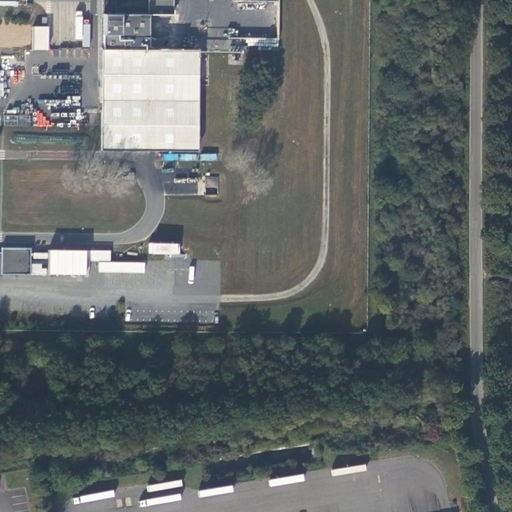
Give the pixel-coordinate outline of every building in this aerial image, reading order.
[(105,0),(105,50),(152,50),(151,16),(175,15),(175,0),(105,0)] [(50,27),(34,27),(34,50),(50,50),(50,27)] [(200,152),(198,50),(152,50),(105,50),(103,150),(200,152)] [(148,242),(148,254),(179,255),(180,243),(148,242)] [(31,248),(1,247),(1,274),(30,274),(31,248)] [(48,274),(88,275),(89,261),(98,261),(98,272),(144,273),(145,262),(111,261),(111,251),(49,249),(48,274)]
